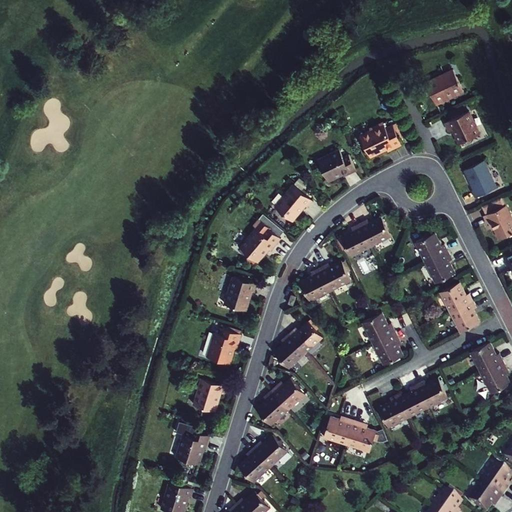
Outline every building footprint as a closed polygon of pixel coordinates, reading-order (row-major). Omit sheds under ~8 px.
[(454,68),(427,81),(436,100),(447,95),(449,98),(465,90),(454,68)] [(469,109),(445,120),(449,129),(453,128),(460,141),(479,132),(469,109)] [(402,145),(392,126),(384,130),(382,126),(363,135),(374,156),(388,148),(389,152),(402,145)] [(341,175),(356,168),(348,152),(339,157),(336,150),(317,159),(327,179),(340,173),(341,175)] [(497,185),(484,158),(463,168),(473,188),(471,189),(475,195),(497,185)] [(314,199),(295,182),(276,205),(294,220),(305,206),(307,207),(314,199)] [(482,204),(486,213),(505,204),(501,195),(482,204)] [(486,213),(484,214),(487,221),(491,219),(499,236),(511,230),(511,216),(506,203),(505,204),(486,213)] [(370,239),(389,230),(378,206),(367,211),(366,209),(358,213),(370,239)] [(350,248),(370,239),(358,213),(350,216),(352,219),(339,225),(350,248)] [(279,238),(265,227),(261,231),(255,227),(237,249),(255,263),(267,247),(270,249),(279,238)] [(442,242),(436,231),(417,240),(426,257),(448,247),(445,241),(442,242)] [(448,247),(426,257),(437,279),(455,270),(449,256),(452,255),(448,247)] [(327,257),(319,261),(331,286),(351,277),(341,255),(329,261),(327,257)] [(311,296),(331,286),(319,261),(311,265),(313,268),(300,275),(311,296)] [(253,291),(255,283),(229,276),(223,300),(225,302),(246,307),(250,290),(253,291)] [(466,292),(460,279),(441,289),(450,307),(472,296),(469,291),(466,292)] [(476,305),(472,296),(450,307),(460,327),(479,318),(473,306),(476,305)] [(382,309),(361,320),(371,339),(396,327),(392,321),(388,323),(382,309)] [(290,330),(308,351),(324,337),(308,318),(298,327),(296,324),(290,330)] [(209,356),(230,363),(235,348),(236,348),(241,334),(221,327),(219,333),(216,332),(209,356)] [(396,327),(371,339),(382,362),(404,351),(399,342),(402,341),(396,327)] [(291,366),(308,351),(290,330),(283,335),(285,338),(275,348),(291,366)] [(469,348),(479,368),(502,357),(498,349),(495,351),(490,341),(486,339),(469,348)] [(502,357),(479,368),(488,387),(508,377),(503,366),(506,365),(502,357)] [(278,381),(272,387),(290,408),(308,392),(292,374),(280,384),(278,381)] [(425,379),(418,382),(429,404),(449,394),(439,375),(426,382),(425,379)] [(225,383),(203,376),(195,401),(215,407),(221,390),(222,390),(225,383)] [(413,388),(400,395),(409,414),(429,404),(418,382),(411,386),(413,388)] [(274,421),(290,408),(272,387),(266,392),(268,395),(259,404),(274,421)] [(389,397),(390,400),(380,405),(389,423),(409,414),(400,395),(399,393),(389,397)] [(346,441),(354,417),(345,414),(344,417),(331,413),(324,433),(346,441)] [(363,420),(354,417),(346,441),(369,448),(376,427),(362,423),(363,420)] [(206,448),(210,435),(191,429),(189,436),(184,434),(177,457),(199,464),(204,448),(206,448)] [(254,444),(273,465),(289,451),(272,432),(262,440),(260,438),(254,444)] [(256,480),(273,465),(254,444),(248,449),(249,451),(238,460),(256,480)] [(511,473),(496,462),(482,481),(503,495),(509,487),(506,485),(508,481),(511,476),(511,473)] [(193,495),(195,486),(171,478),(164,505),(183,510),(188,493),(193,495)] [(494,501),(498,503),(503,495),(482,481),(469,499),(486,511),(492,504),(494,501)] [(262,511),(272,504),(255,485),(247,493),(245,491),(236,498),(248,511),(262,511)] [(450,486),(447,490),(460,499),(463,495),(450,486)] [(455,511),(458,508),(463,501),(460,499),(447,490),(445,489),(431,508),(437,511),(455,511)] [(248,511),(236,498),(230,504),(232,506),(224,511),(248,511)]
